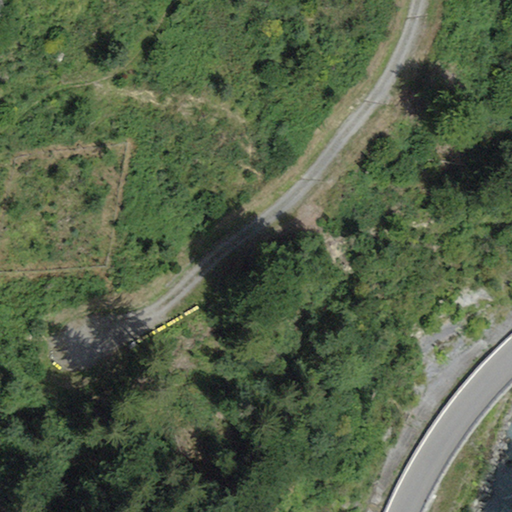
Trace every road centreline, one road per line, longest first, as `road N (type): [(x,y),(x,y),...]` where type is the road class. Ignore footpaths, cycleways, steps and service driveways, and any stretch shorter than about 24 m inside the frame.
road 1 (track): [(62,354),(162,311),(280,208),(376,107),(419,0)]
road 2 (unclassified): [(511,355),(460,412),(404,511)]
